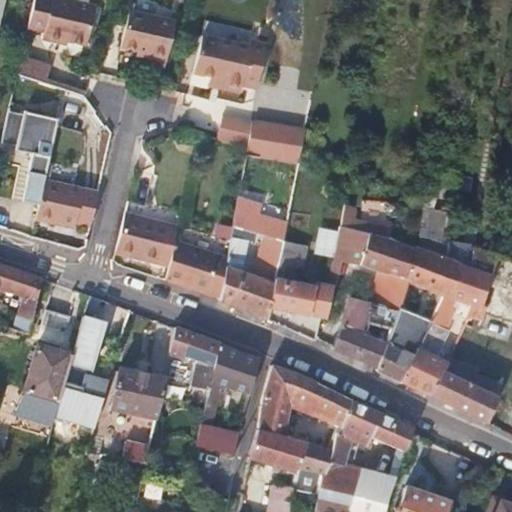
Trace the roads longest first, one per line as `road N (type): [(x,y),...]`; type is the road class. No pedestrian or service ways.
road 1 (unclassified): [(0,250),(264,355)]
road 2 (unclassified): [(264,355),(511,461)]
road 3 (residential): [(264,355),(229,511)]
